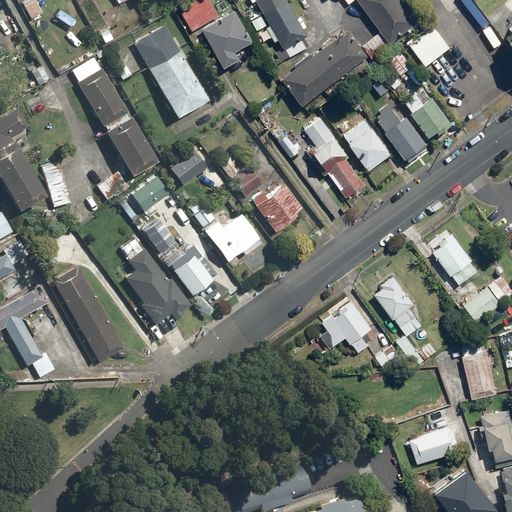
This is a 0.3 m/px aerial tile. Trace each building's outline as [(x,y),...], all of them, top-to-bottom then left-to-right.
[(31,0),(21,0),(17,3),(27,20),(39,13),(31,0)] [(220,0),(212,5),(208,0),(196,0),(177,11),(190,33),(198,29),(221,69),(237,60),(233,53),(252,42),(233,10),(219,18),(217,14),(229,7),(224,0),(220,0)] [(299,39),(305,36),(283,0),(253,0),(287,58),(305,48),(299,39)] [(352,1),(386,43),(419,17),(404,0),(343,0),(347,5),(352,1)] [(81,22),(68,30),(73,38),(86,29),(81,22)] [(163,24),(129,42),(171,118),(204,100),(163,24)] [(507,36),(502,39),(511,53),(511,24),(503,31),(507,36)] [(104,25),(95,31),(102,44),(112,38),(104,25)] [(434,27),(408,46),(423,67),(449,48),(434,27)] [(299,107),(367,58),(353,39),(349,42),(342,33),(278,79),(299,107)] [(375,35),(361,47),(371,60),(386,48),(375,35)] [(411,67),(398,51),(386,61),(399,76),(411,67)] [(38,65),(28,71),(36,86),(47,80),(38,65)] [(97,126),(123,111),(99,70),(72,85),(97,126)] [(377,81),(370,86),(379,96),(385,91),(377,81)] [(437,135),(450,125),(422,88),(400,104),(426,138),(434,132),(437,135)] [(393,112),(386,103),(375,111),(379,118),(374,121),(402,160),(423,145),(403,117),(400,119),(395,111),(393,112)] [(27,124),(16,106),(0,115),(0,191),(11,211),(41,194),(7,136),(27,124)] [(125,114),(99,130),(125,175),(152,160),(125,114)] [(296,134),(302,130),(313,145),(307,149),(346,200),(365,186),(344,159),(348,156),(319,116),(310,123),(304,114),(290,125),(296,134)] [(364,119),(341,137),(367,170),(390,152),(364,119)] [(188,149),(164,168),(177,185),(202,166),(188,149)] [(57,159),(38,164),(49,207),(68,202),(57,159)] [(210,162),(196,174),(209,189),(223,176),(210,162)] [(238,175),(229,182),(240,198),(259,185),(251,173),(241,180),(238,175)] [(125,191),(111,174),(95,187),(108,204),(125,191)] [(127,195),(140,212),(165,193),(152,176),(127,195)] [(291,212),(299,206),(280,182),(262,196),(258,191),(246,200),(271,232),(293,215),(291,212)] [(210,218),(195,199),(184,208),(200,227),(210,218)] [(213,218),(198,231),(223,262),(236,252),(239,256),(258,241),(235,213),(230,218),(218,203),(207,211),(213,218)] [(0,215),(0,237),(9,233),(0,215)] [(41,224),(38,268),(47,269),(48,262),(55,262),(57,225),(41,224)] [(145,238),(155,253),(173,240),(164,226),(145,238)] [(450,234),(428,250),(447,277),(449,276),(456,286),(477,272),(450,234)] [(14,238),(0,247),(0,250),(8,262),(23,252),(14,238)] [(199,255),(189,241),(163,261),(187,294),(208,279),(194,259),(199,255)] [(119,278),(138,303),(135,306),(153,329),(187,303),(143,246),(123,261),(130,270),(119,278)] [(0,274),(9,269),(0,255),(0,332),(23,367),(28,363),(38,379),(52,370),(17,318),(39,304),(29,288),(0,306),(0,274)] [(73,269),(47,284),(94,364),(120,349),(73,269)] [(486,286),(500,304),(511,294),(511,288),(501,274),(486,286)] [(379,287),(371,294),(405,337),(420,325),(406,307),(412,302),(391,275),(378,286),(379,287)] [(500,304),(486,286),(461,307),(475,324),(500,304)] [(319,324),(334,345),(343,339),(347,345),(370,328),(350,301),(319,324)] [(403,335),(394,342),(412,366),(421,360),(403,335)] [(353,342),(350,345),(356,353),(367,346),(361,338),(354,343),(353,342)] [(479,342),(457,347),(464,377),(457,379),(460,393),(493,386),(485,350),(481,351),(479,342)] [(389,362),(397,356),(392,349),(384,355),(381,351),(373,357),(383,369),(390,363),(389,362)] [(481,434),(485,450),(489,449),(494,470),(511,465),(511,437),(505,408),(477,415),(480,426),(475,427),(477,435),(481,434)] [(406,441),(414,464),(452,450),(444,427),(406,441)] [(295,464),(218,489),(225,511),(239,511),(254,507),(254,509),(267,505),(266,503),(284,498),(283,496),(303,490),(295,464)] [(511,511),(511,468),(499,471),(504,493),(499,494),(502,511),(511,511)] [(432,509),(434,511),(486,511),(493,507),(473,481),(455,495),(444,480),(429,491),(439,504),(432,509)] [(276,511),(275,508),(262,511),(354,511),(350,498),(338,502),(337,497),(314,505),(314,507),(300,511),(293,511),(290,511),(276,511)]
